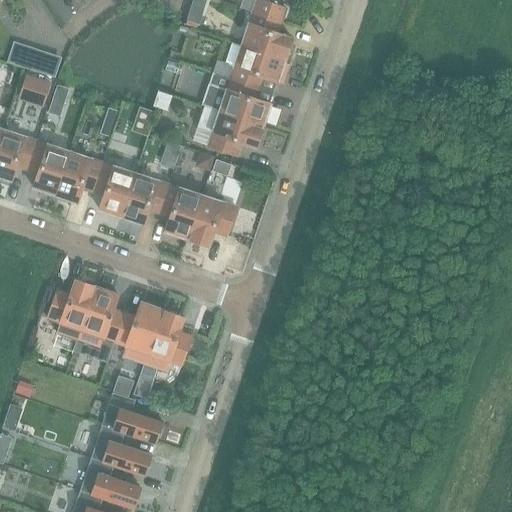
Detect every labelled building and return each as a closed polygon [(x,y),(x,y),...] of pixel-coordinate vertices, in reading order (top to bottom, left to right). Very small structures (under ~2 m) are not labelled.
[(263,1),(259,14),(253,12),(249,25),(249,24),(241,46),(284,60),(285,57),(286,57),(292,39),(277,34),(286,9),(263,1)] [(217,61),(213,73),(231,79),(259,89),(263,77),(278,82),(284,84),(290,66),(284,64),(283,63),(284,60),(241,46),(232,43),(225,63),(217,61)] [(204,107),(219,112),(262,126),(263,123),(264,123),(270,105),(255,100),(259,89),(231,79),(213,73),(202,106),(204,107)] [(26,76),(22,89),(46,97),(50,84),(26,76)] [(175,82),(170,100),(186,104),(190,85),(175,82)] [(32,92),(23,113),(50,124),(58,104),(32,92)] [(262,126),(219,112),(204,107),(197,128),(212,133),(208,146),(237,156),(241,143),(256,148),(262,130),(261,129),(262,126)] [(118,111),(109,109),(101,134),(109,137),(118,111)] [(25,137),(4,130),(0,140),(0,177),(10,181),(15,166),(27,170),(37,141),(25,138),(25,137)] [(48,145),(37,141),(27,170),(39,174),(34,189),(52,195),(52,194),(55,195),(70,152),(48,145)] [(91,159),(70,152),(55,195),(59,196),(58,197),(76,203),(81,188),(93,192),(103,163),(91,159)] [(114,167),(103,163),(93,192),(105,196),(100,211),(118,217),(118,215),(121,216),(136,174),(114,167)] [(157,181),(136,174),(121,216),(125,217),(124,219),(142,225),(147,210),(159,214),(169,185),(157,181)] [(180,189),(169,185),(159,214),(170,217),(165,232),(184,238),(184,237),(187,238),(202,196),(180,189)] [(223,203),(202,196),(187,238),(190,239),(190,241),(208,247),(213,232),(226,236),(235,207),(223,203)] [(75,280),(70,295),(58,290),(48,319),(60,323),(57,333),(78,341),(96,289),(93,288),(94,286),(75,280)] [(103,339),(114,342),(124,314),(113,310),(118,295),(100,289),(99,290),(96,289),(78,341),(100,348),(103,339)] [(123,356),(144,364),(162,312),(159,311),(160,310),(141,303),(136,318),(124,314),(114,342),(126,347),(123,356)] [(191,337),(179,333),(184,318),(166,312),(165,313),(162,312),(144,364),(165,371),(169,361),(181,366),(191,337)] [(124,433),(155,443),(162,422),(132,412),(135,400),(113,393),(109,405),(120,408),(113,429),(113,430),(124,433)] [(113,430),(113,429),(102,426),(91,459),(114,466),(144,476),(151,455),(121,445),(124,433),(113,430)] [(114,466),(91,459),(80,491),(103,499),(133,509),(140,488),(110,477),(114,466)] [(80,491),(73,511),(104,511),(99,510),(103,499),(80,491)]
